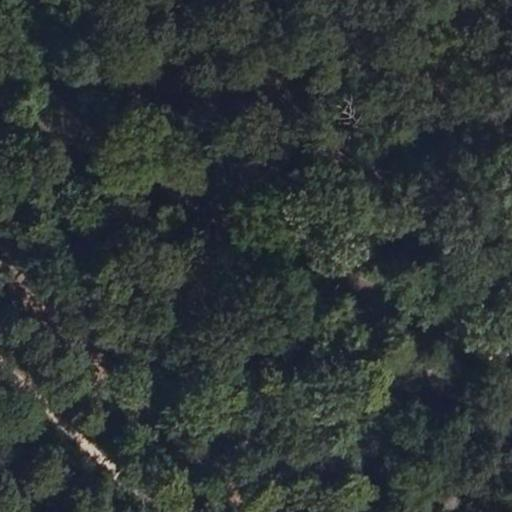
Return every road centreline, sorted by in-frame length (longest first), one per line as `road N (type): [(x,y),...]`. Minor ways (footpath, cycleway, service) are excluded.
road 1 (track): [(0,102),(511,348)]
road 2 (unknown): [(0,367),(148,511)]
